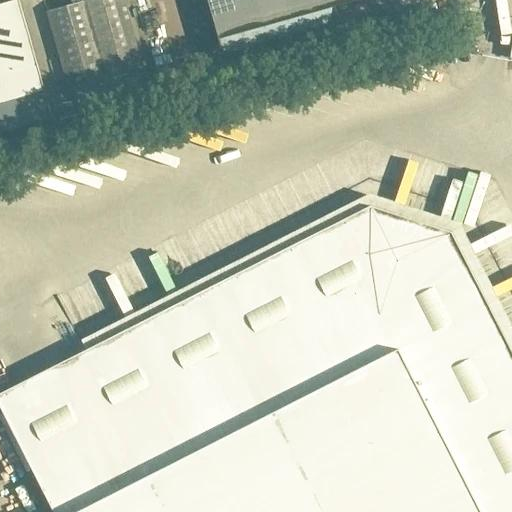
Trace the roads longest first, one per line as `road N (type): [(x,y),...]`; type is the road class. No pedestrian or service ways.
road 1 (unknown): [(448,116),(352,128),(238,165),(59,241),(0,276)]
road 2 (unknown): [(493,0),(482,92),(448,116)]
